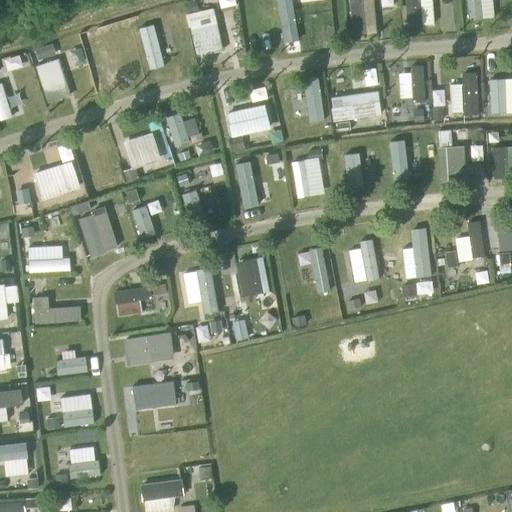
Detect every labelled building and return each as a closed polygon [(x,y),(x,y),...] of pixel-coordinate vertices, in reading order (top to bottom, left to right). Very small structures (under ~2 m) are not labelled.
[(215,0),(217,8),(234,4),(233,0),(215,0)] [(315,0),(301,0),(290,2),(295,38),(321,35),(315,0)] [(338,0),(335,0),(324,1),(325,13),(339,12),(338,0)] [(375,32),(373,0),(346,0),(348,33),(375,32)] [(431,25),(430,0),(401,0),(403,26),(431,25)] [(463,0),(464,18),(491,17),(490,0),(463,0)] [(440,2),(443,24),(454,23),(452,1),(440,2)] [(211,7),(184,11),(192,56),(219,51),(211,7)] [(141,74),(167,71),(161,26),(135,30),(141,74)] [(109,39),(84,46),(95,84),(120,77),(109,39)] [(53,43),(30,48),(41,103),(65,98),(53,43)] [(78,47),(65,52),(71,68),(84,63),(78,47)] [(1,58),(4,71),(20,67),(18,55),(1,58)] [(420,66),(395,67),(396,99),(421,98),(420,66)] [(362,84),(374,84),(374,69),(362,68),(362,84)] [(458,73),(458,82),(447,83),(448,114),(476,113),(474,72),(458,73)] [(486,114),(511,112),(511,77),(485,78),(486,114)] [(0,82),(0,81),(0,119),(21,114),(18,105),(7,108),(0,82)] [(443,103),(442,85),(429,86),(430,103),(443,103)] [(249,101),(266,98),(263,86),(247,90),(249,101)] [(328,119),(377,117),(376,92),(327,94),(328,119)] [(222,111),(227,136),(268,129),(263,103),(222,111)] [(192,117),(180,120),(178,112),(162,116),(170,144),(197,137),(192,117)] [(119,141),(129,167),(158,156),(148,130),(119,141)] [(450,130),(438,131),(439,147),(452,146),(450,130)] [(192,144),(194,156),(212,152),(209,140),(192,144)] [(54,146),(59,163),(29,171),(37,200),(78,188),(66,142),(54,146)] [(511,144),(489,146),(490,170),(511,168),(511,144)] [(83,179),(116,174),(112,150),(79,154),(83,179)] [(406,184),(405,152),(391,153),(392,185),(406,184)] [(359,153),(341,153),(342,187),(361,186),(359,153)] [(315,156),(287,161),(294,198),(322,193),(315,156)] [(250,161),(235,162),(238,204),(266,203),(265,182),(251,183),(250,161)] [(213,215),(211,203),(199,206),(194,184),(204,182),(201,171),(176,176),(185,220),(213,215)] [(84,256),(115,247),(102,205),(89,209),(86,199),(69,205),(84,256)] [(136,239),(155,235),(151,214),(163,212),(160,200),(129,207),(136,239)] [(453,236),(454,260),(482,259),(480,221),(466,222),(467,235),(453,236)] [(511,221),(493,223),(496,250),(511,248),(511,221)] [(347,248),(349,281),(376,280),(373,238),(357,239),(357,248),(347,248)] [(396,259),(384,259),(384,272),(428,269),(427,240),(395,242),(396,259)] [(23,246),(24,271),(67,270),(66,256),(59,257),(59,244),(23,246)] [(294,251),(299,278),(311,276),(313,291),(328,289),(322,246),(294,251)] [(240,297),(268,291),(260,255),(232,261),(240,297)] [(0,284),(0,319),(4,319),(5,302),(15,302),(15,284),(0,284)] [(112,288),(113,314),(167,312),(165,285),(112,288)] [(77,305),(45,306),(45,295),(30,296),(30,322),(78,320),(77,305)] [(122,362),(169,360),(168,332),(121,335),(122,362)] [(51,358),(52,374),(86,372),(86,356),(51,358)] [(198,381),(174,381),(174,389),(189,389),(189,398),(198,398),(198,381)] [(125,383),(126,406),(174,405),(173,382),(125,383)] [(0,418),(10,417),(8,405),(21,403),(19,387),(0,389),(0,418)] [(89,393),(57,395),(59,426),(91,423),(89,393)] [(199,400),(187,401),(187,417),(200,416),(199,400)] [(189,424),(189,437),(202,437),(202,423),(189,424)] [(132,451),(184,449),(183,425),(132,427),(132,451)] [(95,446),(65,447),(66,477),(96,476),(95,446)] [(169,496),(180,494),(177,477),(136,484),(140,511),(170,507),(169,496)] [(0,511),(21,511),(21,501),(0,501),(0,511)]
